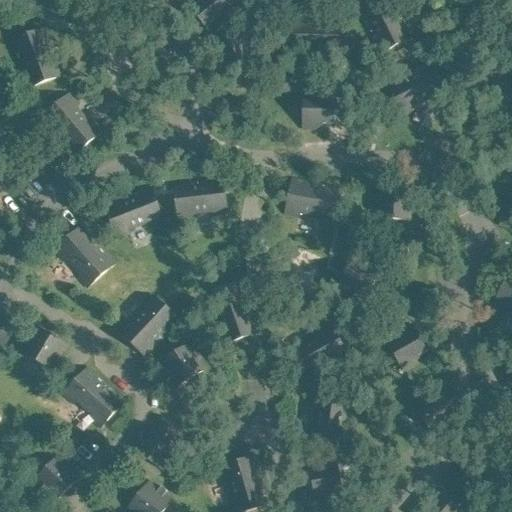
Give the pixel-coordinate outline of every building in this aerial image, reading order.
[(198,0),(190,7),(212,35),(223,26),(220,22),(234,11),(224,0),(198,0)] [(376,0),(357,10),(380,55),(414,38),(408,25),(404,26),(395,9),(398,7),(394,0),(376,0)] [(295,55),(347,56),(347,20),(330,20),(330,23),(311,23),(312,20),(296,20),(295,55)] [(11,41),(28,90),(65,77),(59,61),(55,63),(48,44),(51,42),(46,29),(11,41)] [(218,46),(222,73),(256,68),(253,52),(251,53),(249,41),(218,46)] [(387,87),(404,119),(418,111),(417,109),(435,100),(436,102),(449,96),(431,63),(387,87)] [(42,119),(77,157),(105,132),(94,120),(92,122),(78,107),(81,104),(71,93),(42,119)] [(303,130),(322,131),(322,126),(333,127),(334,94),(320,93),(320,99),(304,98),(303,130)] [(173,184),(178,221),(193,219),(193,216),(213,213),(213,217),(229,214),(224,176),(173,184)] [(324,222),(337,224),(344,188),(291,178),(284,215),(301,219),(302,214),(325,219),(324,222)] [(105,205),(118,240),(133,235),(131,231),(150,225),(151,227),(166,222),(153,187),(105,205)] [(379,220),(414,222),(415,206),(411,206),(412,193),(376,191),(375,204),(380,204),(379,220)] [(78,278),(88,289),(117,264),(83,226),(55,251),(64,262),(68,259),(81,275),(78,278)] [(353,294),(370,300),(381,269),(364,263),(363,265),(351,261),(340,293),(352,297),(353,294)] [(509,310),(511,311),(511,272),(510,272),(493,306),(507,314),(509,310)] [(209,297),(224,345),(260,334),(255,319),(251,320),(245,300),(250,298),(247,286),(209,297)] [(119,331),(148,357),(182,321),(154,294),(142,307),(145,310),(131,325),(128,322),(119,331)] [(289,352),(305,382),(324,373),(322,370),(347,358),(332,326),(318,333),(319,336),(289,352)] [(389,343),(404,373),(416,366),(414,362),(428,355),(413,326),(400,332),(402,336),(389,343)] [(22,353),(51,370),(59,357),(62,358),(69,346),(37,327),(22,353)] [(160,363),(176,388),(205,370),(197,357),(201,355),(192,342),(160,363)] [(91,420),(101,429),(127,400),(89,367),(63,395),(75,406),(77,403),(93,417),(91,420)] [(415,408),(434,435),(445,427),(444,425),(455,417),(438,392),(415,408)] [(309,444),(346,450),(353,400),(316,394),(314,409),(318,410),(314,429),(311,429),(309,444)] [(134,450),(165,472),(171,463),(169,462),(180,445),(151,425),(134,450)] [(34,482),(56,504),(83,476),(71,464),(69,467),(58,456),(34,482)] [(231,502),(233,511),(244,511),(271,504),(257,456),(220,467),(225,482),(229,481),(234,501),(231,502)] [(484,471),(495,497),(511,489),(511,459),(484,471)] [(311,467),(316,502),(329,500),(329,497),(343,495),(339,463),(311,467)] [(164,511),(174,500),(151,481),(126,510),(129,511),(164,511)] [(428,511),(464,511),(443,495),(428,511)]
